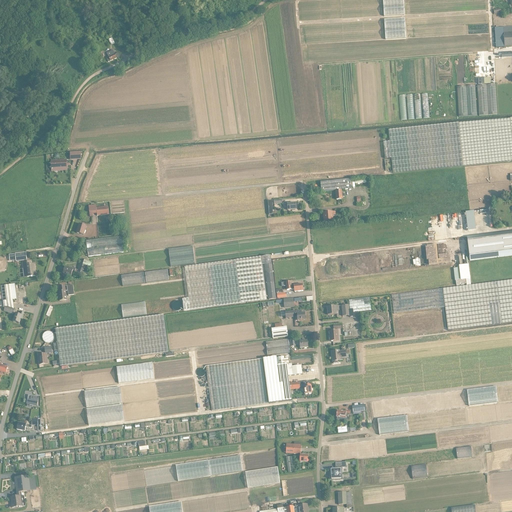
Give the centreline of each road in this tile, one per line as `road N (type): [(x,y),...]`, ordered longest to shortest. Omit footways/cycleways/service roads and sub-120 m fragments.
road 1 (track): [(264,0),(86,78),(53,127),(0,173)]
road 2 (unclassified): [(319,511),(325,399),(307,190)]
road 3 (unclassified): [(0,448),(87,151)]
road 4 (track): [(37,433),(325,399)]
road 5 (unknown): [(322,446),(511,420)]
